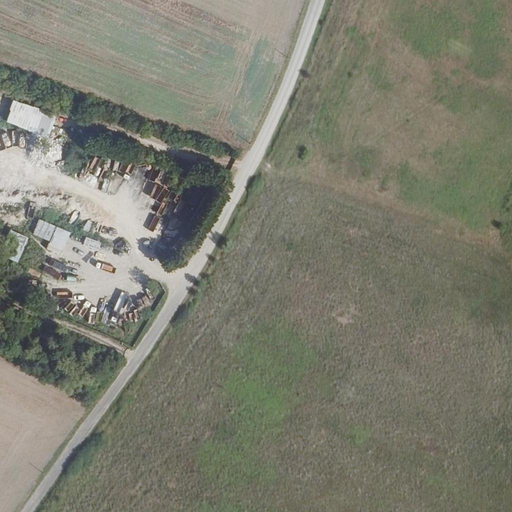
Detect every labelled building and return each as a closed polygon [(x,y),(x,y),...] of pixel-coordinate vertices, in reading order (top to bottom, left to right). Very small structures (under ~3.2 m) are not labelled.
[(46,130),(48,122),(34,117),(31,125),(46,130)] [(73,221),(81,210),(76,206),(68,217),(73,221)] [(92,228),(96,215),(82,211),(78,224),(92,228)] [(149,225),(152,213),(147,212),(144,224),(149,225)] [(39,218),(33,233),(49,240),(46,249),(61,255),(71,231),(39,218)] [(108,239),(120,231),(115,225),(104,234),(108,239)] [(0,254),(18,261),(28,236),(9,228),(0,251),(0,254)] [(171,247),(176,238),(168,232),(162,242),(171,247)] [(83,245),(99,251),(102,241),(86,236),(83,245)] [(53,265),(44,265),(43,275),(62,276),(63,261),(54,261),(53,265)] [(33,268),(29,275),(41,282),(45,275),(33,268)] [(52,282),(52,291),(74,290),(74,282),(52,282)] [(142,295),(147,303),(155,298),(151,290),(142,295)]
